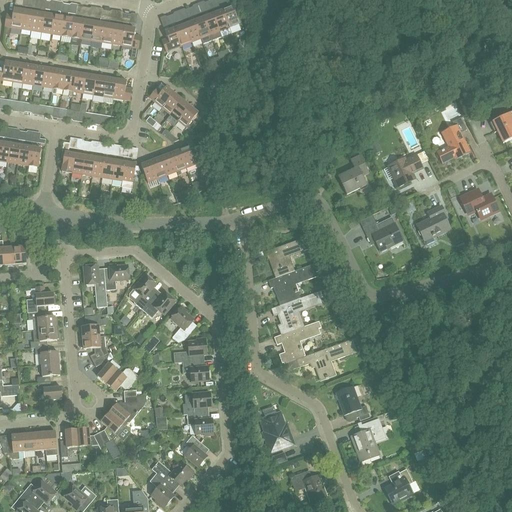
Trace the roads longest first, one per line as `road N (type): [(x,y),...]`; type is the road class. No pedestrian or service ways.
road 1 (residential): [(179,511),(229,449),(218,323),(135,251),(64,255)]
road 2 (residential): [(359,511),(318,406),(258,371),(242,217)]
road 3 (residential): [(511,262),(376,297),(365,291),(316,201),(242,217)]
road 4 (residential): [(57,128),(119,138),(133,131),(153,12)]
road 5 (residential): [(229,221),(118,223),(61,214)]
